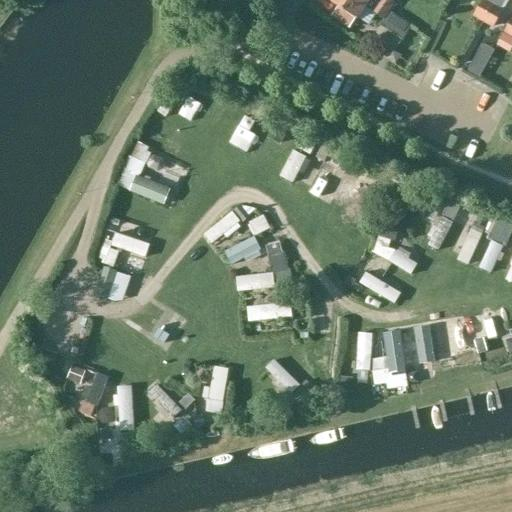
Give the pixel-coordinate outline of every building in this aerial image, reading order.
[(257,0),(221,0),(223,12),(259,6),(257,0)] [(358,18),(369,26),(377,15),(385,20),(394,27),(391,31),(402,39),(411,26),(390,11),(373,0),(331,0),(331,1),(339,7),(332,17),(350,29),(358,18)] [(390,0),(373,0),(390,11),(396,3),(390,0)] [(484,0),(475,17),(484,22),(495,0),(484,0)] [(508,0),(495,0),(484,22),(493,27),(508,0)] [(276,69),(292,66),(288,44),(272,47),(276,69)] [(193,122),(201,99),(183,93),(176,116),(193,122)] [(250,139),(272,142),(274,122),(253,119),(250,139)] [(296,184),(307,154),(292,148),(280,178),(296,184)] [(318,197),(335,168),(321,159),(304,189),(318,197)] [(135,174),(129,192),(159,202),(165,184),(135,174)] [(252,232),(267,225),(261,211),(246,218),(252,232)] [(437,212),(422,243),(437,249),(451,218),(437,212)] [(453,253),(467,257),(477,225),(463,221),(453,253)] [(110,263),(116,248),(141,258),(148,241),(110,226),(98,258),(110,263)] [(231,267),(260,254),(248,230),(220,243),(231,267)] [(370,246),(386,248),(388,233),(372,232),(370,246)] [(488,270),(501,243),(489,237),(476,264),(488,270)] [(407,273),(416,260),(392,245),(384,258),(407,273)] [(511,281),(511,253),(501,277),(511,281)] [(117,272),(104,268),(94,299),(107,303),(117,272)] [(235,291),(266,286),(263,268),(232,273),(235,291)] [(362,268),(355,281),(392,301),(399,288),(362,268)] [(245,320),(288,318),(287,299),(244,301),(245,320)] [(477,308),(488,339),(475,344),(479,357),(506,348),(491,304),(477,308)] [(455,313),(442,316),(450,349),(430,354),(434,369),(467,361),(455,313)] [(426,320),(412,321),(414,355),(428,354),(426,320)] [(410,358),(409,339),(396,340),(395,326),(384,326),(386,363),(413,361),(413,372),(429,371),(428,357),(410,358)] [(170,336),(159,329),(154,337),(164,344),(170,336)] [(257,348),(290,346),(289,330),(256,331),(257,348)] [(354,338),(353,367),(366,367),(367,338),(354,338)] [(288,391),(298,382),(271,355),(262,364),(288,391)] [(209,361),(203,394),(220,398),(227,364),(209,361)] [(367,366),(360,383),(375,390),(382,373),(367,366)] [(142,393),(170,419),(181,407),(153,381),(142,393)] [(210,417),(211,402),(200,402),(199,417),(210,417)] [(197,411),(185,416),(190,428),(203,423),(197,411)]
